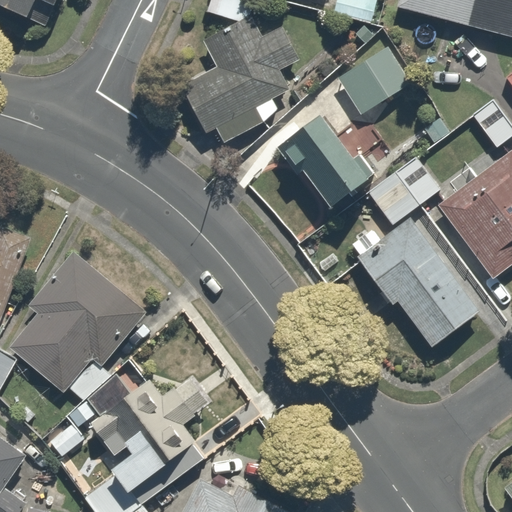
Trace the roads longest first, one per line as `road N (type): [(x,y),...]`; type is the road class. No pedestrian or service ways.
road 1 (tertiary): [(384,474),(215,247),(125,171),(69,140)]
road 2 (residential): [(69,140),(142,0)]
road 3 (residential): [(384,474),(511,381)]
